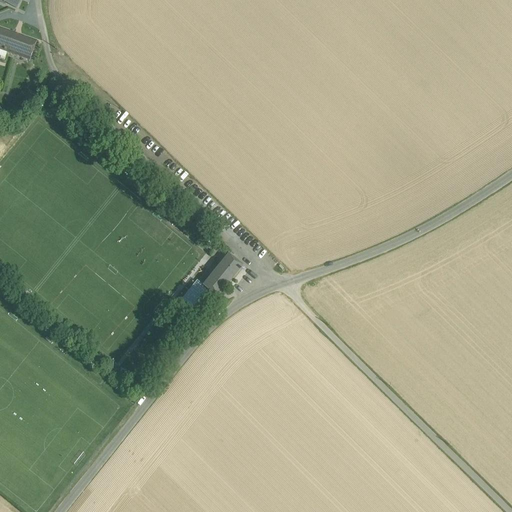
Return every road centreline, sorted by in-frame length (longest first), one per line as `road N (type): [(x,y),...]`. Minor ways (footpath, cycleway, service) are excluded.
road 1 (unclassified): [(276,286),(51,70),(43,0)]
road 2 (unclassified): [(281,283),(511,511)]
road 3 (unclassified): [(276,286),(240,302),(192,348),(59,511)]
road 4 (unclassified): [(511,173),(399,242),(281,283)]
